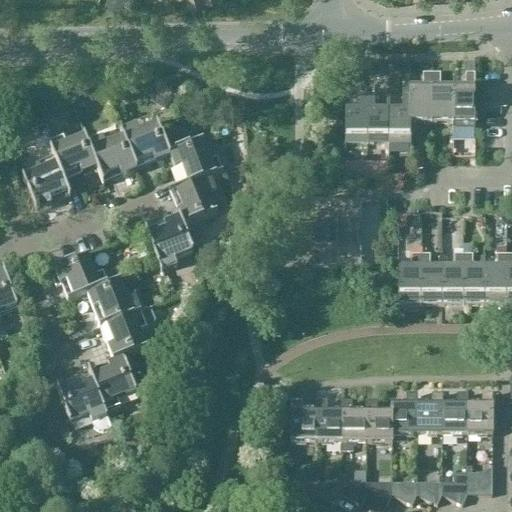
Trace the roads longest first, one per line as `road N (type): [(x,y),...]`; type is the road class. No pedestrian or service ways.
road 1 (tertiary): [(0,48),(334,33)]
road 2 (residential): [(334,33),(511,22)]
road 3 (residential): [(145,205),(12,253)]
road 4 (residential): [(12,253),(61,368)]
